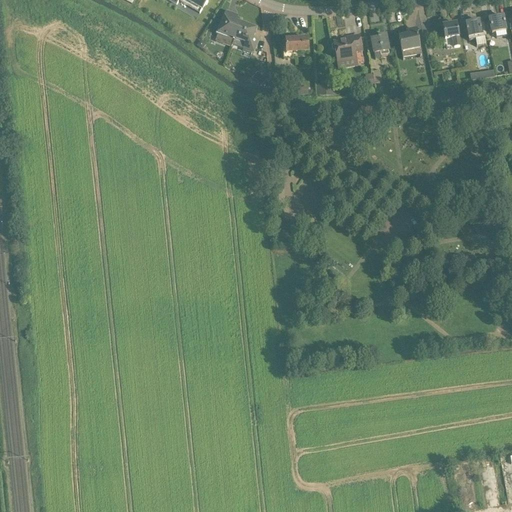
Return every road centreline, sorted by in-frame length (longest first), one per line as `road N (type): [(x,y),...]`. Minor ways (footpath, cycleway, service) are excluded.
road 1 (residential): [(391,229),(277,137),(265,3)]
road 2 (residential): [(265,3),(342,11),(427,0)]
